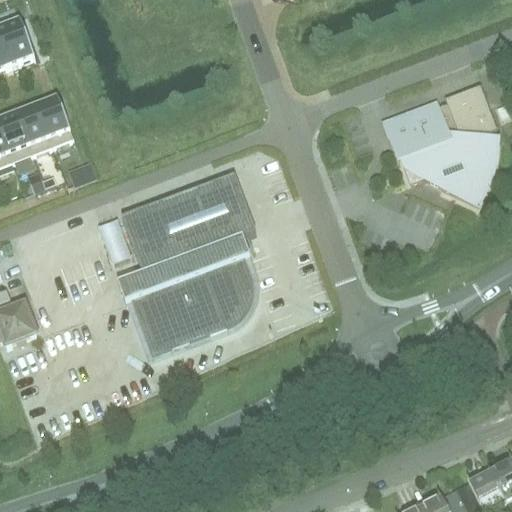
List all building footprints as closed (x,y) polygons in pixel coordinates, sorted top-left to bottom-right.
[(36,63),(19,21),(0,28),(0,48),(9,72),(34,62),(35,64),(36,63)] [(0,75),(9,72),(0,48),(0,75)] [(437,109),(388,127),(404,168),(404,169),(411,189),(426,184),(441,190),(442,191),(478,209),(484,199),(488,189),(491,179),(494,168),(495,157),(495,146),(496,147),(496,145),(492,145),(492,139),(498,137),(481,92),(446,105),(448,110),(439,113),(437,109)] [(58,104),(37,112),(53,153),(74,145),(58,102),(57,103),(58,104)] [(37,112),(17,120),(33,161),(53,153),(37,112)] [(17,120),(0,126),(0,135),(13,169),(33,161),(17,120)] [(0,174),(13,169),(0,135),(0,174)] [(143,280),(119,289),(126,309),(132,307),(153,363),(235,332),(242,328),(247,322),(251,315),(254,308),(256,300),(255,292),(245,265),(251,263),(249,258),(245,257),(243,251),(245,247),(244,243),(257,238),(250,220),(269,213),(254,175),(122,224),(143,280)] [(81,177),(70,182),(74,193),(86,189),(81,177)] [(54,181),(42,186),(45,193),(57,189),(54,181)] [(42,186),(32,190),(35,198),(45,193),(42,186)] [(120,225),(99,232),(113,270),(133,263),(120,225)] [(8,294),(0,296),(0,346),(0,347),(6,345),(8,352),(38,340),(26,310),(16,314),(8,294)] [(511,511),(511,468),(491,479),(507,510),(507,511),(511,511)] [(491,479),(456,497),(463,511),(502,511),(507,510),(491,479)] [(463,511),(456,497),(427,511),(463,511)]
